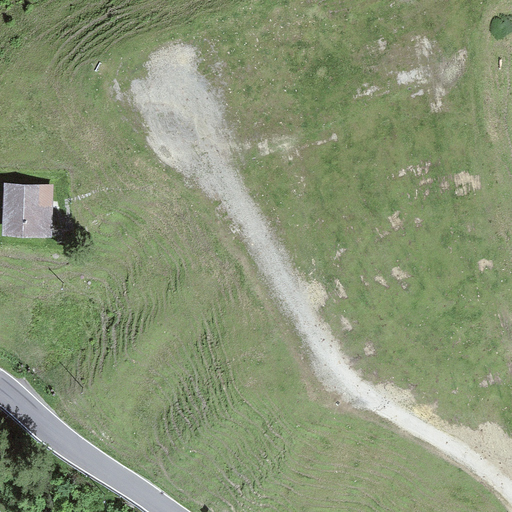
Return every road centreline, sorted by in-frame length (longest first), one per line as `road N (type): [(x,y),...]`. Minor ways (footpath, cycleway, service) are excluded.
road 1 (track): [(157,70),(340,370),(387,411),(458,449),(511,491)]
road 2 (tertiary): [(168,511),(0,394)]
